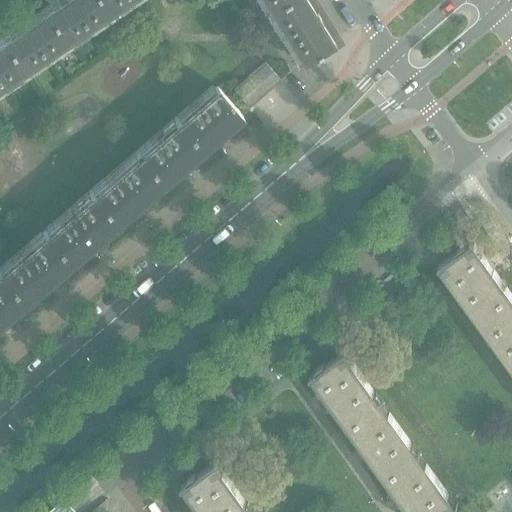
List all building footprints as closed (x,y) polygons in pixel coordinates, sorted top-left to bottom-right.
[(65,40),(108,11),(99,0),(55,0),(44,8),(65,40)] [(99,0),(108,11),(124,0),(99,0)] [(261,0),(300,62),(310,56),(311,56),(323,48),(325,51),(338,43),(324,20),(320,21),(313,9),(316,7),(311,0),(261,0)] [(23,69),(65,40),(44,8),(1,38),(23,69)] [(0,84),(23,69),(1,38),(0,38),(0,84)] [(280,80),(264,62),(253,72),(268,90),(280,80)] [(268,90),(253,72),(244,80),(259,98),(268,90)] [(259,98),(244,80),(233,89),(248,107),(259,98)] [(201,150),(235,121),(242,115),(216,86),(176,120),(201,150)] [(162,183),(190,160),(201,150),(176,120),(137,154),(162,183)] [(116,223),(162,183),(137,154),(91,193),(116,223)] [(70,262),(116,223),(91,193),(45,233),(66,257),(70,262)] [(0,274),(24,302),(51,279),(70,262),(66,257),(45,233),(0,271),(0,274)] [(510,292),(473,241),(475,239),(474,238),(467,243),(465,242),(457,247),(459,249),(438,264),(440,266),(442,264),(478,315),(510,292)] [(0,322),(24,302),(0,274),(0,322)] [(511,294),(510,292),(478,315),(511,362),(511,294)] [(382,403),(354,363),(345,352),(347,350),(345,349),(325,363),(324,361),(316,367),(317,369),(309,374),(311,376),(313,374),(350,426),(382,403)] [(419,454),(382,403),(350,426),(387,477),(419,454)] [(455,503),(419,454),(387,477),(412,511),(446,511),(458,504),(457,502),(455,503)] [(253,511),(216,462),(218,460),(217,458),(197,473),(195,471),(187,477),(189,479),(181,484),(182,486),(185,485),(204,511),(253,511)] [(52,511),(79,511),(77,508),(69,498),(52,511)]
